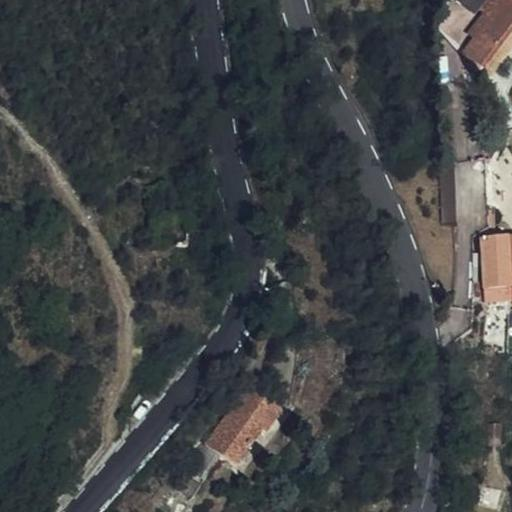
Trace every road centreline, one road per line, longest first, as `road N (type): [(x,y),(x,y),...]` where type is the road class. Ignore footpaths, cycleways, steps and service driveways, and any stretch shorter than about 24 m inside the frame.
road 1 (tertiary): [(76,511),(217,356),(244,293),(245,214),(205,0)]
road 2 (tertiary): [(297,0),(405,252),(423,324),(434,395),(418,511)]
